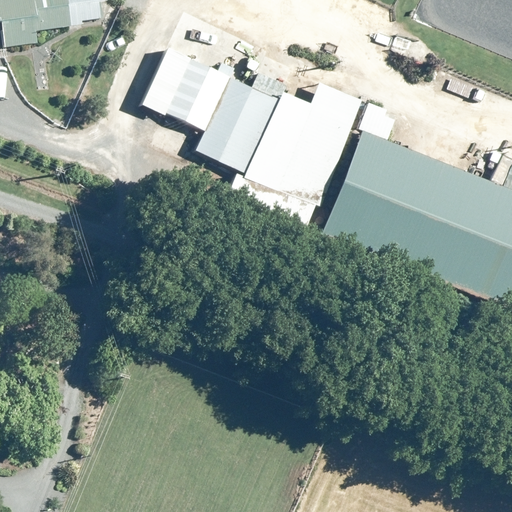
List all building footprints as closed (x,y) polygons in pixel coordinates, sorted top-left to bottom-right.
[(34,33),(102,25),(100,3),(104,3),(103,0),(0,0),(0,48),(36,45),(34,33)] [(155,117),(178,58),(155,49),(132,108),(155,117)] [(178,58),(155,117),(197,134),(220,74),(178,58)] [(220,74),(197,134),(189,155),(196,158),(193,167),(222,178),(225,169),(239,175),(271,93),(220,74)] [(271,93),(239,175),(228,204),(310,236),(318,206),(322,207),(354,102),(307,85),(300,105),(271,93)] [(466,183),(383,150),(396,119),(365,107),(352,138),(324,239),(511,314),(511,166),(478,153),(466,183)]
